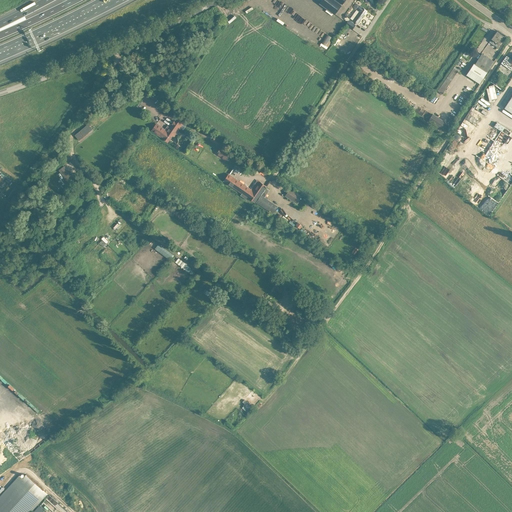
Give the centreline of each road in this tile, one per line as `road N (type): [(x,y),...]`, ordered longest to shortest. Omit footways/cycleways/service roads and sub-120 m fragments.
road 1 (unknown): [(133,83),(75,128),(71,152),(111,206),(192,264)]
road 2 (unclassified): [(219,0),(0,92)]
road 3 (motorway): [(0,52),(110,0)]
